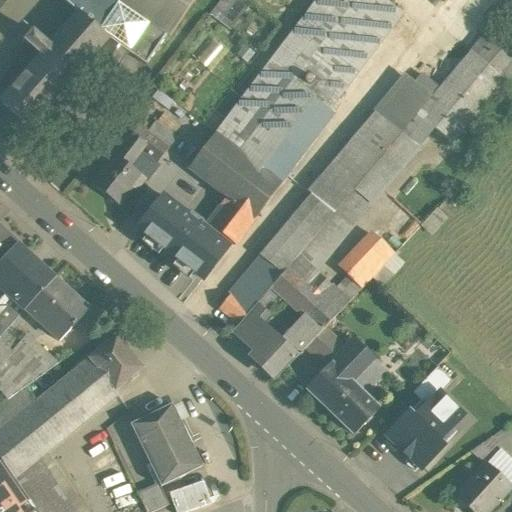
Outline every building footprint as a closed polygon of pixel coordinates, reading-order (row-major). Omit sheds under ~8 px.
[(66,0),(78,11),(109,39),(103,46),(124,61),(131,51),(148,63),(169,32),(172,34),(194,0),(66,0)] [(241,0),(223,0),(209,18),(228,32),(249,6),(241,0)] [(316,0),(213,137),(279,187),(333,116),(329,113),(290,83),(354,0),(316,0)] [(379,0),(354,0),(290,83),(329,113),(401,17),(379,0)] [(40,55),(0,99),(0,101),(30,128),(103,46),(109,39),(78,11),(49,44),(33,29),(24,40),(40,55)] [(316,238),(330,249),(433,127),(453,143),(511,73),(511,54),(488,33),(432,101),(399,136),(316,238)] [(373,115),(399,136),(432,101),(402,78),(373,115)] [(373,115),(306,193),(310,196),(333,215),(399,136),(373,115)] [(136,124),(125,138),(136,147),(152,160),(163,146),(136,124)] [(213,137),(188,170),(204,183),(228,202),(253,222),(279,187),(213,137)] [(125,138),(111,155),(122,164),(136,147),(125,138)] [(111,155),(90,181),(117,203),(129,188),(131,189),(139,178),(122,164),(111,155)] [(393,203),(421,228),(448,199),(420,173),(393,203)] [(310,196),(228,297),(249,313),(270,289),(289,266),(297,257),(316,238),(333,215),(310,196)] [(166,197),(139,231),(202,282),(229,248),(166,197)] [(253,222),(228,202),(210,226),(213,229),(211,231),(233,248),(253,222)] [(0,229),(0,288),(26,311),(55,279),(0,229)] [(321,283),(345,306),(393,256),(368,233),(321,283)] [(316,238),(297,257),(313,268),(330,249),(316,238)] [(289,266),(270,289),(282,300),(291,309),(313,282),(289,266)] [(55,279),(26,311),(47,330),(60,342),(89,311),(55,279)] [(321,283),(316,279),(313,282),(291,309),(302,318),(319,334),(321,332),(345,306),(321,283)] [(0,288),(0,328),(5,333),(26,311),(0,288)] [(249,313),(246,317),(257,328),(282,300),(270,289),(249,313)] [(249,313),(228,297),(217,311),(238,326),(246,317),(249,313)] [(0,365),(0,388),(9,399),(24,389),(60,362),(38,341),(47,330),(26,311),(5,333),(0,340),(0,342),(12,353),(0,365)] [(276,345),(257,328),(246,317),(238,326),(234,331),(256,352),(250,359),(274,381),(293,361),(276,345)] [(302,318),(276,345),(293,361),(304,349),(319,334),(302,318)] [(319,334),(304,349),(325,369),(329,365),(342,352),(321,332),(319,334)] [(116,339),(88,361),(89,361),(110,387),(114,392),(141,370),(116,339)] [(0,365),(12,353),(0,342),(0,365)] [(342,352),(330,365),(352,387),(374,363),(351,342),(342,352)] [(89,361),(36,404),(24,389),(9,399),(0,405),(0,462),(1,464),(7,472),(32,452),(38,446),(110,387),(89,361)] [(305,391),(330,416),(353,437),(377,411),(352,387),(329,365),(325,369),(305,391)] [(451,383),(436,369),(413,393),(421,401),(432,390),(439,396),(451,383)] [(110,387),(38,446),(44,458),(118,397),(114,392),(110,387)] [(387,436),(421,470),(456,434),(450,429),(461,418),(439,396),(432,390),(421,401),(387,436)] [(174,409),(135,427),(162,484),(160,486),(162,490),(203,471),(174,409)] [(501,452),(488,440),(467,454),(482,469),(484,467),(485,468),(501,452)] [(76,511),(44,458),(38,446),(32,452),(67,511),(76,511)] [(67,511),(32,452),(7,472),(33,511),(67,511)] [(1,464),(0,464),(0,511),(33,511),(7,472),(1,464)] [(485,468),(484,467),(482,469),(455,498),(469,511),(488,511),(508,490),(485,468)] [(170,493),(176,511),(187,511),(209,504),(201,482),(170,493)] [(160,486),(137,496),(144,511),(156,511),(169,506),(162,490),(160,486)]
